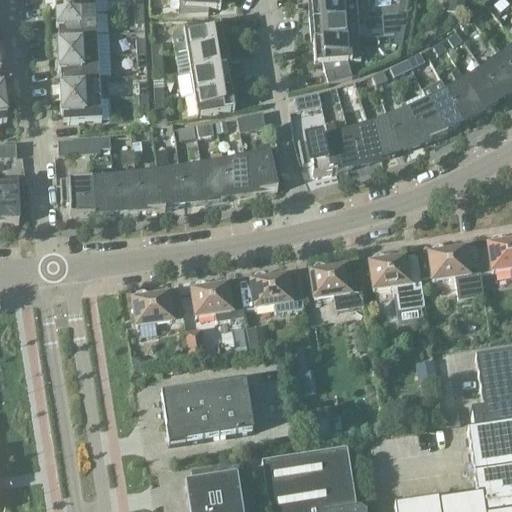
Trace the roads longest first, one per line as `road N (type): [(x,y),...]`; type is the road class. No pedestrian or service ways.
road 1 (residential): [(51,268),(7,0)]
road 2 (residential): [(106,511),(70,299),(51,268)]
road 3 (residential): [(51,268),(296,234)]
road 4 (residential): [(51,268),(43,305),(78,511)]
road 5 (residential): [(296,234),(260,0)]
road 6 (residential): [(296,234),(380,211),(511,144)]
road 7 (unknown): [(114,459),(191,462),(258,451)]
